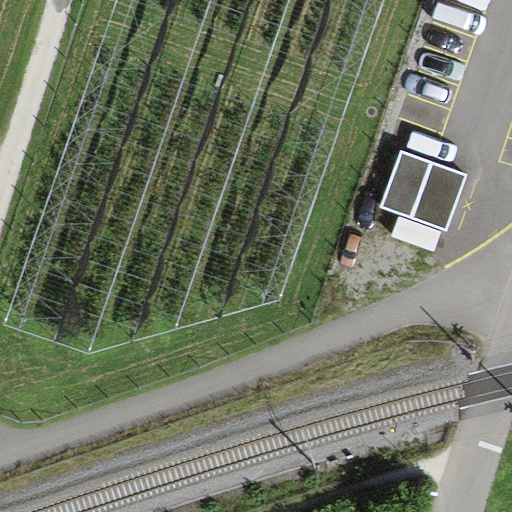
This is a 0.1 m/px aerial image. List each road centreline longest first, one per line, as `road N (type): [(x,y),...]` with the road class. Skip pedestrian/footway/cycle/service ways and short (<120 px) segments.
road 1 (track): [(511,269),(0,450)]
road 2 (track): [(0,204),(61,0)]
road 3 (unclassified): [(455,511),(511,341)]
